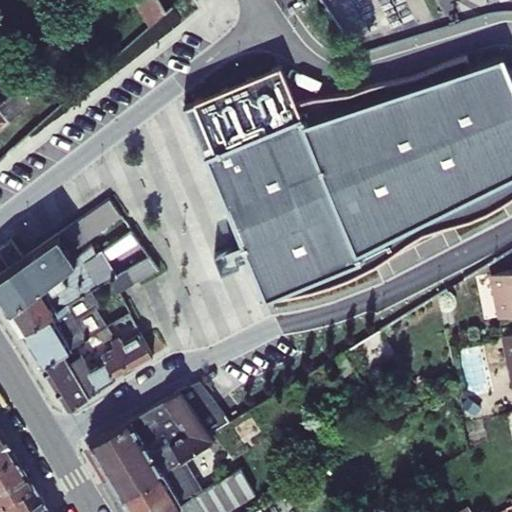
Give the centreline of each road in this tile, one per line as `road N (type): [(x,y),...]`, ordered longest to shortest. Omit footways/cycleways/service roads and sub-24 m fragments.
road 1 (residential): [(511,35),(357,75),(326,71),(279,37),(248,36),(0,219)]
road 2 (residential): [(54,438),(144,382),(270,328),(381,295),(511,228)]
